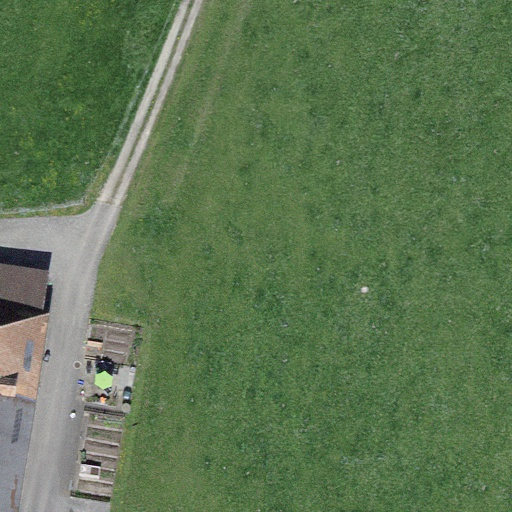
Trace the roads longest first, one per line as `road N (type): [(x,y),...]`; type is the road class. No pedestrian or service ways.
road 1 (track): [(110,201),(62,358),(34,511)]
road 2 (track): [(110,201),(194,0)]
